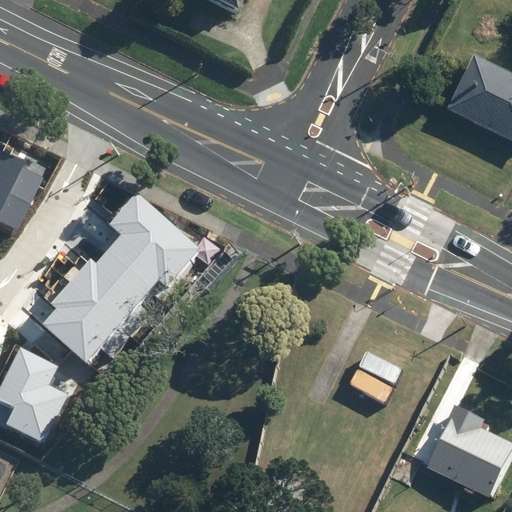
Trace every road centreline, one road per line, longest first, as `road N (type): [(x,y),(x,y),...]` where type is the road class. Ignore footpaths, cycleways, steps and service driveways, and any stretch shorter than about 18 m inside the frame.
road 1 (tertiary): [(511,292),(290,179)]
road 2 (residential): [(0,282),(17,276),(64,205),(118,97)]
road 3 (residential): [(379,0),(290,179)]
road 4 (tertiary): [(290,179),(118,97)]
road 5 (tertiary): [(118,97),(0,38)]
